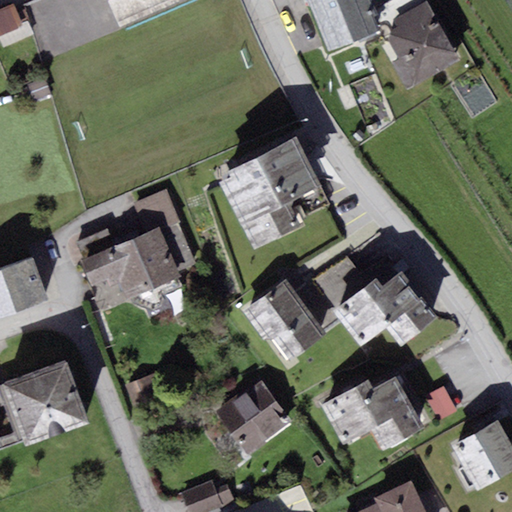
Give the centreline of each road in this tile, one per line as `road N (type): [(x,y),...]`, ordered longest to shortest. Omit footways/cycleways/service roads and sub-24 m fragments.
road 1 (residential): [(268,0),(317,110),(352,165),(448,271),(511,383)]
road 2 (residential): [(0,327),(52,307),(78,311),(157,511)]
